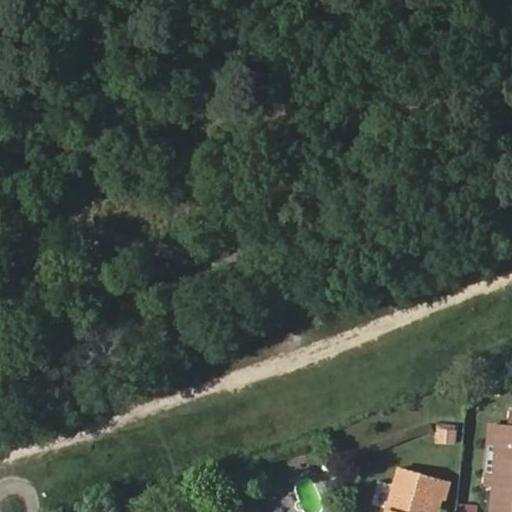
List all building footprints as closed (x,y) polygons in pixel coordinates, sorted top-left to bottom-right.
[(455,444),(457,425),(435,423),(433,442),(455,444)] [(494,490),(492,511),(511,511),(511,433),(489,432),(488,448),(485,448),(482,489),(494,490)] [(432,511),(436,500),(441,483),(400,470),(387,511),(432,511)] [(333,479),(320,484),(325,498),(338,493),(333,479)] [(451,485),(441,483),(436,500),(445,503),(451,485)] [(477,511),(478,504),(459,503),(458,511),(477,511)]
